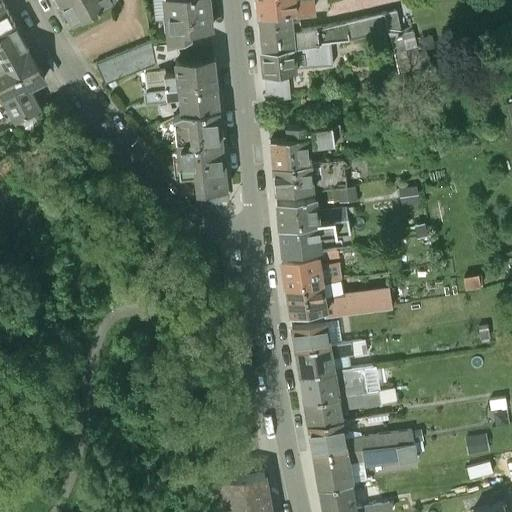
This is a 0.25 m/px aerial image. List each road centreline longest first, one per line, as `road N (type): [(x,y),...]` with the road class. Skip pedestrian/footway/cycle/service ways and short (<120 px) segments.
road 1 (residential): [(262,234),(199,225),(135,160),(34,0)]
road 2 (residential): [(262,234),(305,511)]
road 3 (residential): [(262,234),(232,0)]
